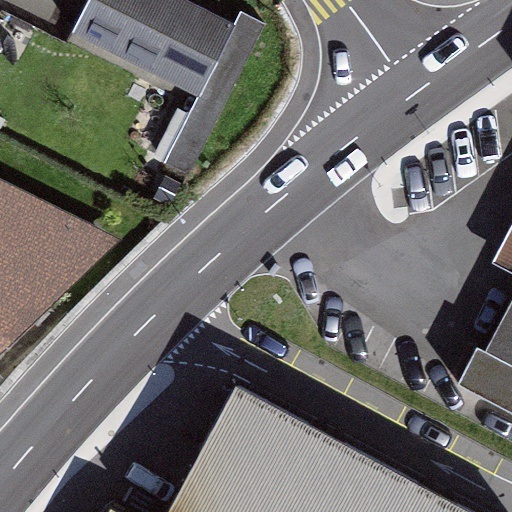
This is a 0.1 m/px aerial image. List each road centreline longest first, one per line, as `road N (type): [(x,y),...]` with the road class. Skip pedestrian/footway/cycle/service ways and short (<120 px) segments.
road 1 (secondary): [(412,96),(262,215),(158,311),(0,484)]
road 2 (secondary): [(511,25),(412,96)]
